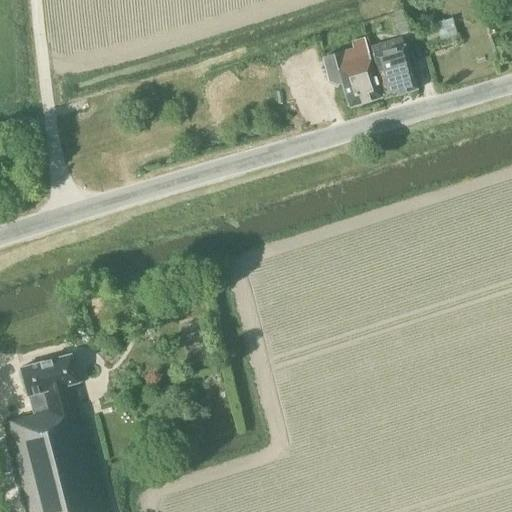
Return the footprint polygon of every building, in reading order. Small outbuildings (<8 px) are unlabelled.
[(399,35),(417,30),(412,8),(393,13),(399,35)] [(452,20),(441,23),(444,32),(455,29),(452,20)] [(384,98),(415,90),(411,73),(415,71),(410,53),(405,55),(401,39),(370,48),(384,98)] [(379,99),(381,96),(380,96),(373,74),(363,40),(350,43),(352,50),(322,59),(327,82),(336,86),(341,84),(347,106),(349,108),(350,108),(379,99)] [(0,157),(13,155),(10,144),(9,138),(0,140),(0,157)] [(139,339),(145,327),(139,323),(132,335),(139,339)] [(24,511),(105,511),(83,422),(80,423),(76,405),(74,405),(69,386),(77,384),(70,356),(19,369),(26,397),(27,398),(32,417),(3,424),(24,511)]
